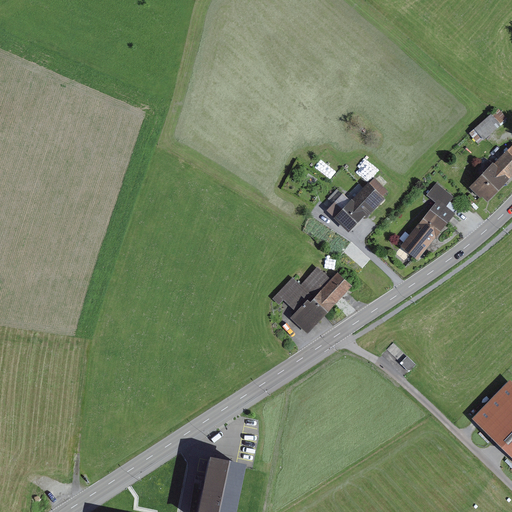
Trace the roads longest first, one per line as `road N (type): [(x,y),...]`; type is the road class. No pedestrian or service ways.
road 1 (primary): [(511,209),(436,271),(65,511)]
road 2 (track): [(511,487),(398,377),(338,334)]
